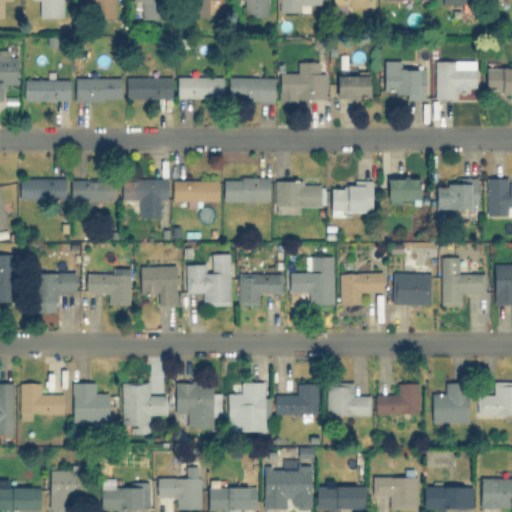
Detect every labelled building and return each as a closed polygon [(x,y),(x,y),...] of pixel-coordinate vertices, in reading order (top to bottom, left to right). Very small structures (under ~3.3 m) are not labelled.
[(61,15),(61,0),(30,0),(30,2),(40,2),(40,15),(61,15)] [(114,0),(81,0),(81,15),(114,15),(114,0)] [(141,4),(141,16),(160,16),(159,0),(132,0),(132,4),(141,4)] [(191,0),(191,15),(206,15),(206,0),(191,0)] [(244,0),(244,14),(266,14),(266,0),(244,0)] [(278,0),(278,10),(301,10),(301,3),(319,3),(319,0),(278,0)] [(0,98),(4,98),(3,84),(16,84),(16,49),(0,49),(0,98)] [(474,58),(434,58),(434,96),(463,96),(463,86),(474,86),(474,58)] [(423,97),(423,68),(404,68),(404,59),(383,59),(383,91),(393,91),(393,97),(423,97)] [(322,60),(297,60),(297,71),(281,71),(281,95),(322,95),(322,60)] [(511,95),(511,65),(485,65),(485,95),(511,95)] [(368,97),(368,73),(336,73),(336,97),(368,97)] [(176,95),(222,95),(222,74),(176,74),(176,95)] [(119,75),(74,75),(74,98),(119,98),(119,75)] [(171,75),(125,75),(125,97),(171,97),(171,75)] [(272,75),(227,75),(227,98),(272,98),(272,75)] [(22,98),(68,98),(68,78),(22,78),(22,98)] [(267,199),(267,175),(222,175),(222,199),(267,199)] [(64,196),(64,176),(18,176),(18,196),(64,196)] [(157,215),(157,200),(165,200),(165,176),(121,176),(121,199),(138,199),(138,215),(157,215)] [(418,201),(418,176),(386,176),(386,201),(418,201)] [(475,176),(445,176),(445,184),(434,184),(434,207),(475,207),(475,176)] [(511,214),(511,176),(485,176),(485,214),(511,214)] [(69,198),(116,198),(116,178),(69,178),(69,198)] [(217,178),(171,178),(171,202),(217,202),(217,178)] [(300,211),(299,205),(322,204),(321,179),(273,179),(273,211),(300,211)] [(371,179),(343,179),(343,187),(330,187),(330,212),(371,212),(371,179)] [(0,300),(11,300),(11,252),(0,252),(0,300)] [(209,252),(209,262),(184,263),(184,291),(202,291),(202,303),(228,303),(228,252),(209,252)] [(308,302),(332,302),(332,255),(305,255),(305,269),(288,269),(288,291),(308,291),(308,302)] [(440,302),(460,302),(460,291),(482,291),(482,271),(458,271),(458,255),(440,255),(440,302)] [(511,262),(492,262),(492,302),(511,302),(511,262)] [(139,263),(139,292),(153,292),(153,303),(174,302),(174,263),(139,263)] [(128,267),(112,267),(112,271),(86,271),(85,291),(107,291),(107,302),(127,303),(128,267)] [(428,302),(428,270),(421,270),(421,269),(391,269),(391,302),(428,302)] [(34,301),(55,301),(55,290),(73,290),(73,271),(34,271),(34,301)] [(237,303),(258,303),(258,292),(281,292),(281,271),(237,271),(237,303)] [(338,300),(359,300),(359,289),(379,289),(379,271),(338,271),(338,300)] [(0,432),(12,432),(12,381),(0,380),(0,432)] [(174,412),(185,412),(185,425),(210,425),(210,415),(220,415),(220,392),(210,392),(210,380),(174,380),(174,412)] [(267,380),(239,380),(239,391),(226,391),(226,420),(267,420),(267,380)] [(476,412),(511,412),(511,380),(491,380),(491,393),(476,393),(476,412)] [(39,392),(39,381),(18,381),(18,412),(61,413),(61,393),(39,392)] [(94,381),(71,381),(71,421),(107,421),(107,392),(94,392),(94,381)] [(148,381),(120,381),(120,423),(131,423),(131,431),(149,432),(149,413),(164,413),(164,393),(148,393),(148,381)] [(295,393),(273,392),(273,412),(316,412),(317,382),(295,381),(295,393)] [(325,413),(369,413),(369,393),(352,393),(352,381),(325,381),(325,413)] [(374,412),(417,412),(417,381),(398,381),(398,393),(374,393),(374,412)] [(431,420),(466,420),(466,381),(443,381),(443,392),(431,392),(431,420)] [(262,506),(310,506),(310,458),(281,458),(280,466),(262,466),(262,506)] [(48,467),(48,506),(77,506),(77,467),(48,467)] [(413,474),(371,474),(371,493),(385,493),(385,505),(413,505),(413,474)] [(511,506),(511,475),(479,475),(479,506),(511,506)] [(198,476),(157,476),(157,495),(174,495),(174,507),(198,507),(198,476)] [(0,507),(39,508),(39,485),(8,485),(8,478),(0,478),(0,507)] [(314,507),(363,507),(363,482),(314,482),(314,507)] [(147,485),(99,485),(99,507),(147,507),(147,485)] [(255,509),(255,485),(206,485),(206,509),(255,509)] [(423,506),(470,506),(470,485),(423,485),(423,506)]
